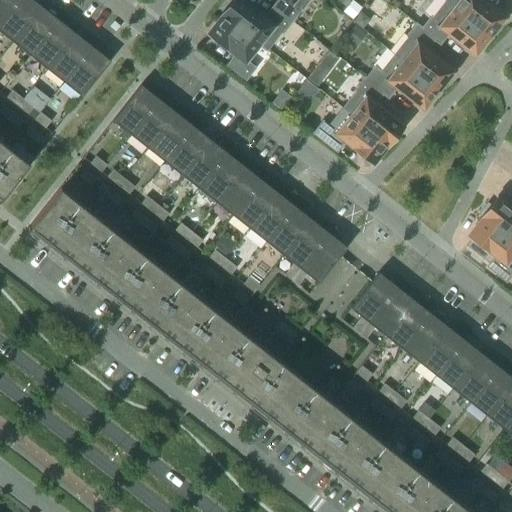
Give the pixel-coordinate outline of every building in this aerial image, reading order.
[(0,0),(0,21),(16,0),(0,0)] [(0,30),(13,41),(41,5),(34,0),(16,0),(0,21),(0,30)] [(282,32),(291,21),(272,6),(265,16),(244,0),(233,0),(222,14),(267,49),(281,31),(282,32)] [(305,0),(276,0),(272,6),(291,21),(301,9),(299,8),(305,0)] [(490,35),(445,0),(432,17),(430,16),(421,27),(416,23),(415,24),(440,43),(448,33),(475,54),(490,35)] [(505,16),(484,0),(445,0),(490,35),(505,16)] [(30,54),(58,18),(41,5),(13,41),(30,54)] [(246,60),(259,43),(267,49),(222,14),(208,32),(235,54),(226,64),(245,79),(255,67),(246,60)] [(47,67),(75,32),(58,18),(30,54),(47,67)] [(453,70),(426,49),(434,39),(439,43),(440,43),(415,24),(406,35),(409,38),(394,55),(438,89),(453,70)] [(64,81),(92,45),(75,32),(47,67),(64,81)] [(81,95),(108,61),(109,59),(92,45),(64,81),(81,95)] [(438,89),(394,55),(380,72),(374,66),(364,78),(388,97),(396,86),(423,108),(438,89)] [(402,124),(374,102),(382,93),(388,97),(364,78),(354,89),(356,90),(342,108),(386,143),(402,124)] [(130,133),(158,98),(141,84),(113,119),(130,133)] [(23,98),(12,89),(6,97),(17,105),(23,98)] [(28,114),(34,106),(23,98),(17,105),(28,114)] [(147,147),(175,111),(158,98),(130,133),(147,147)] [(12,111),(1,103),(0,103),(0,113),(6,118),(12,111)] [(372,162),(386,143),(342,108),(328,125),(322,120),(313,132),(336,151),(345,140),(372,162)] [(23,120),(12,111),(6,118),(17,127),(23,120)] [(51,120),(40,111),(34,119),(45,127),(51,120)] [(164,160),(192,125),(175,111),(147,147),(164,160)] [(40,134),(29,125),(23,132),(34,141),(40,134)] [(181,173),(209,138),(192,125),(164,160),(181,173)] [(198,187),(226,151),(209,138),(181,173),(198,187)] [(0,145),(0,198),(4,193),(25,166),(0,145)] [(215,200),(243,165),(226,151),(198,187),(215,200)] [(100,171),(106,164),(95,155),(89,163),(100,171)] [(232,214),(260,178),(243,165),(215,200),(232,214)] [(90,185),(96,178),(85,169),(79,176),(90,185)] [(123,177),(112,169),(106,176),(117,185),(123,177)] [(134,186),(123,177),(117,185),(128,193),(134,186)] [(249,227),(277,191),(260,178),(232,214),(249,227)] [(112,191),(101,182),(96,189),(107,198),(112,191)] [(464,511),(57,190),(30,224),(395,511),(464,511)] [(118,207),(123,200),(112,191),(107,198),(118,207)] [(266,240),(294,205),(277,191),(249,227),(266,240)] [(151,211),(157,204),(146,195),(140,203),(151,211)] [(511,207),(498,196),(491,206),(487,203),(479,213),(511,238),(511,207)] [(168,213),(157,204),(151,211),(162,220),(168,213)] [(283,254),(311,218),(294,205),(266,240),(283,254)] [(146,218),(135,209),(130,216),(141,225),(146,218)] [(511,238),(479,213),(483,216),(468,234),(495,256),(487,266),(506,281),(511,272),(511,238)] [(157,226),(146,218),(141,225),(152,233),(157,226)] [(291,279),(328,231),(311,218),(283,254),(293,262),(284,274),(291,279)] [(191,231),(180,222),(174,230),(185,238),(191,231)] [(196,247),(202,239),(191,231),(185,238),(196,247)] [(318,281),(344,248),(346,246),(328,231),(291,279),(298,285),(307,273),(318,281)] [(180,244),(169,236),(164,243),(175,251),(180,244)] [(186,260),(191,253),(180,244),(175,251),(186,260)] [(225,258),(214,249),(208,256),(219,265),(225,258)] [(230,274),(236,266),(225,258),(219,265),(230,274)] [(214,271),(203,263),(198,269),(209,278),(214,271)] [(220,287),(225,280),(214,271),(209,278),(220,287)] [(359,333),(396,285),(378,271),(350,307),(361,315),(352,327),(359,333)] [(253,292),(259,284),(248,276),(243,283),(253,292)] [(385,334),(413,299),(396,285),(359,333),(365,338),(375,326),(385,334)] [(248,298),(238,290),(232,297),(243,305),(248,298)] [(402,348),(430,312),(413,299),(385,334),(402,348)] [(419,361),(447,325),(430,312),(402,348),(419,361)] [(436,374),(464,339),(447,325),(419,361),(436,374)] [(453,388),(481,352),(464,339),(436,374),(453,388)] [(470,401),(498,366),(481,352),(453,388),(470,401)] [(366,381),(372,373),(361,364),(355,372),(366,381)] [(487,415),(511,383),(511,376),(498,366),(470,401),(487,415)] [(355,394),(361,387),(350,378),(344,385),(355,394)] [(395,392),(384,383),(378,390),(389,399),(395,392)] [(504,428),(511,417),(511,383),(487,415),(504,428)] [(406,400),(395,392),(389,399),(400,408),(406,400)] [(384,405),(373,397),(368,403),(379,412),(384,405)] [(395,414),(384,405),(379,412),(390,421),(395,414)] [(429,418),(418,410),(412,417),(423,426),(429,418)] [(440,427),(429,418),(423,426),(434,434),(440,427)] [(418,432),(407,423),(402,430),(413,439),(418,432)] [(429,441),(418,432),(413,439),(424,448),(429,441)] [(463,445),(452,436),(446,444),(457,452),(463,445)] [(468,461),(474,454),(463,445),(457,452),(468,461)] [(452,459),(441,450),(436,457),(447,466),(452,459)] [(463,467),(452,459),(447,466),(458,474),(463,467)] [(497,472),(486,463),(480,471),(491,479),(497,472)] [(502,488),(508,481),(497,472),(491,479),(502,488)] [(486,486),(475,477),(469,484),(480,492),(486,486)] [(497,494),(486,486),(480,492),(491,501),(497,494)] [(510,511),(511,509),(511,506),(503,499),(497,506),(505,511),(510,511)]
